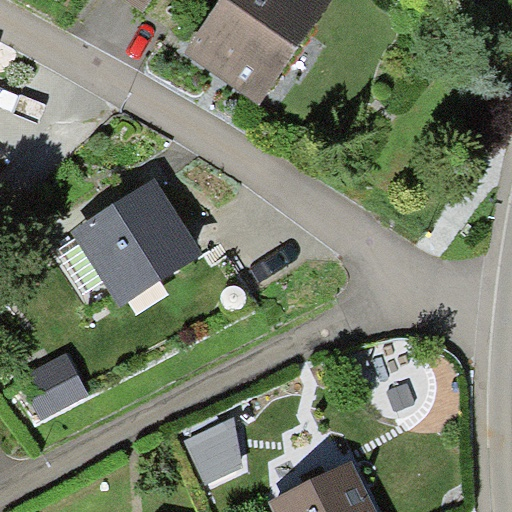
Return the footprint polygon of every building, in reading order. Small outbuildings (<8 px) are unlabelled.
[(137,0),(155,11),(162,0),(137,0)] [(223,0),(187,55),(223,78),(262,104),(332,0),(223,0)] [(139,197),(75,238),(119,306),(197,256),(153,188),(139,197)] [(67,357),(19,381),(41,423),(88,399),(67,357)] [(241,430),(203,435),(209,478),(247,473),(241,430)] [(373,511),(350,465),(312,484),(269,505),(272,511),(373,511)]
